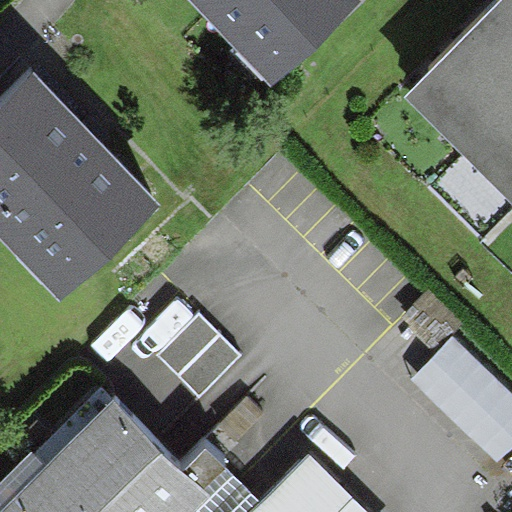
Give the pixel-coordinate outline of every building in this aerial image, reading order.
[(318,0),(198,0),(262,60),(318,0)] [(511,0),(493,0),(406,86),(511,192),(511,0)] [(155,174),(28,54),(0,83),(0,205),(66,268),(155,174)] [(164,357),(207,397),(249,352),(206,312),(164,357)] [(506,459),(511,452),(511,381),(456,331),(415,376),(506,459)] [(193,511),(210,495),(112,399),(0,511),(193,511)] [(367,511),(311,455),(254,511),(367,511)]
